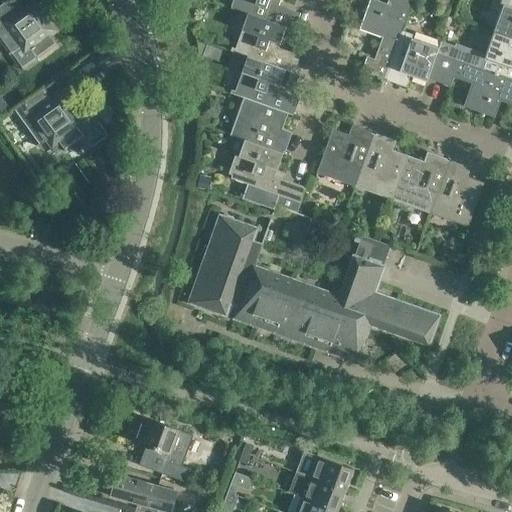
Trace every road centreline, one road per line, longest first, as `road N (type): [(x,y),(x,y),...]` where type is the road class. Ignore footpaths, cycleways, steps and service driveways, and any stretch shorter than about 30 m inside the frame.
road 1 (residential): [(120,269),(147,170),(148,111),(140,61),(113,0)]
road 2 (unclassified): [(26,511),(120,269)]
road 3 (unclassified): [(511,150),(329,77)]
road 4 (unclassified): [(120,269),(0,242)]
